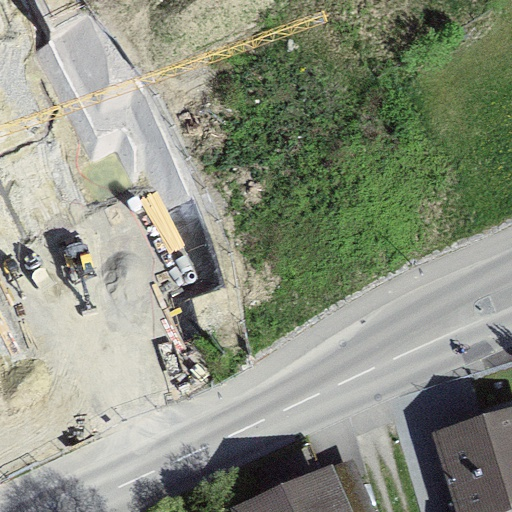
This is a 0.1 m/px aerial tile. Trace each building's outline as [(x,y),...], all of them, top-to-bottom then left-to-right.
[(45,58),(64,113),(121,94),(101,38),(45,58)] [(194,57),(126,99),(147,134),(215,92),(194,57)] [(0,430),(144,344),(84,245),(16,286),(20,292),(0,304),(0,430)] [(511,511),(511,411),(429,437),(455,511),(511,511)] [(354,461),(230,511),(375,511),(372,505),(377,503),(368,482),(363,484),(354,461)]
